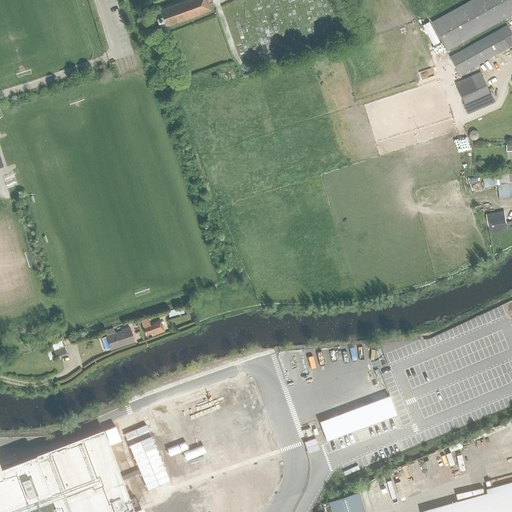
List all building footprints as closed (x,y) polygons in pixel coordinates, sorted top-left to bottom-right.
[(164,27),(209,10),(205,0),(187,0),(158,11),(160,16),(156,18),(157,23),(162,21),(164,27)] [(511,0),(473,0),(432,23),(447,51),(511,14),(511,0)] [(450,57),(459,75),(511,46),(511,34),(507,26),(450,57)] [(455,84),(467,111),(493,100),(480,72),(455,84)] [(478,136),(477,134),(476,132),(474,131),(471,132),(470,134),(469,136),(470,138),(471,139),(474,140),(476,139),(478,137),(478,136)] [(511,182),(497,185),(500,200),(511,198),(511,182)] [(506,225),(504,211),(486,215),(488,228),(506,225)] [(143,328),(146,336),(151,334),(151,337),(164,332),(160,320),(149,324),(147,319),(141,321),(143,328)] [(134,342),(129,327),(121,330),(121,332),(115,334),(113,329),(105,331),(106,337),(110,350),(134,342)] [(67,353),(64,346),(54,351),(57,358),(59,357),(67,353)] [(226,393),(245,440),(267,431),(248,385),(226,393)] [(318,422),(326,440),(396,414),(389,395),(318,422)] [(216,410),(211,398),(187,408),(192,420),(216,410)] [(138,469),(120,477),(121,477),(122,480),(140,473),(146,489),(168,480),(166,475),(150,436),(146,425),(124,434),(128,445),(138,469)] [(0,511),(142,511),(141,511),(133,511),(122,480),(121,477),(103,430),(0,469),(0,467),(0,511)] [(511,511),(511,486),(423,511),(422,511),(511,511)] [(333,511),(364,511),(359,493),(330,502),(333,511)]
